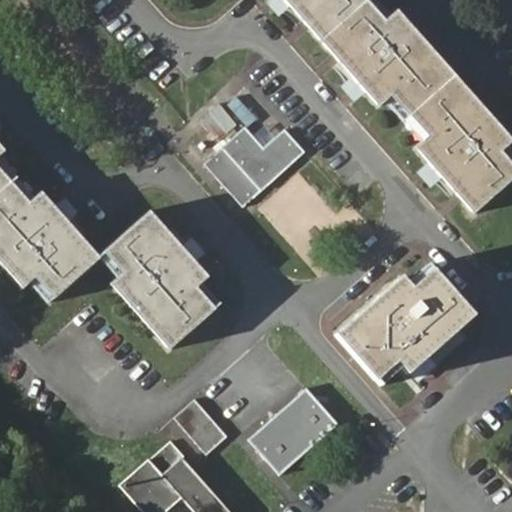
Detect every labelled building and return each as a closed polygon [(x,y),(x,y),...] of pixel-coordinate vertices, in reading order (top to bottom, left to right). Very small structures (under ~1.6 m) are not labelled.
[(290,5),(285,0),(263,0),(277,16),(290,5)] [(416,147),(430,163),(443,178),(472,210),(511,175),(511,164),(499,149),(509,140),(396,11),(384,20),(367,0),(285,0),(290,5),(353,76),(366,90),(379,105),(390,95),(427,137),(416,147)] [(366,90),(353,76),(341,87),(354,101),(366,90)] [(263,126),(252,136),(263,147),(273,138),(263,126)] [(263,147),(252,136),(244,127),(203,165),(243,207),(305,149),(284,127),(273,138),(263,147)] [(97,256),(67,222),(53,206),(41,193),(29,203),(0,168),(0,152),(3,150),(0,146),(0,260),(23,286),(35,276),(53,295),(97,256)] [(443,178),(430,163),(418,173),(431,188),(443,178)] [(53,206),(67,222),(77,214),(62,197),(53,206)] [(206,275),(194,262),(181,247),(149,212),(104,251),(123,273),(112,283),(169,348),(214,308),(195,286),(206,275)] [(181,247),(194,262),(203,254),(190,239),(181,247)] [(400,276),(385,290),(369,303),(336,333),(375,378),(396,360),(406,371),(470,314),(430,269),(409,287),(400,276)] [(369,303),(385,290),(375,279),(360,293),(369,303)] [(248,438),(278,473),(336,423),(306,389),(279,412),(248,438)] [(229,437),(196,400),(175,418),(208,456),(229,437)] [(230,511),(181,455),(183,453),(169,438),(148,457),(147,456),(117,482),(142,511),(160,511),(180,495),(194,511),(230,511)]
